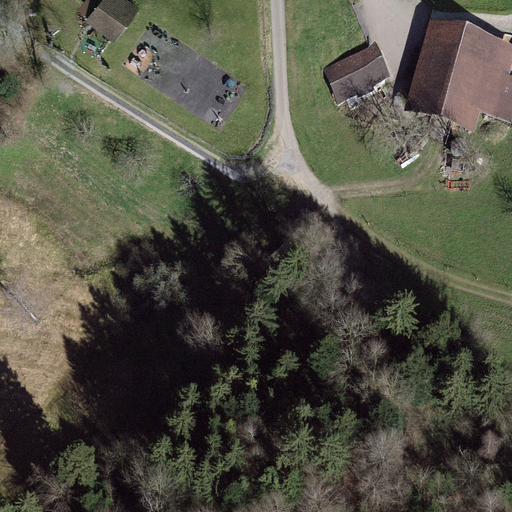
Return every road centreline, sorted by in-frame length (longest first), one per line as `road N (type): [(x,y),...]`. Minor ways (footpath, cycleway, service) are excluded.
road 1 (track): [(0,43),(45,56),(227,164),(298,166),(365,236),(447,277),(511,297)]
road 2 (track): [(387,511),(400,441),(333,206)]
